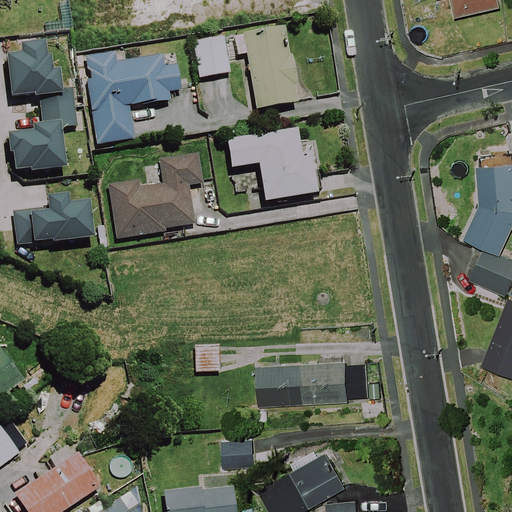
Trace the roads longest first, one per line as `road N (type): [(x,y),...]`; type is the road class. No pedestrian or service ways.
road 1 (residential): [(447,511),(382,111)]
road 2 (residential): [(382,111),(511,81)]
